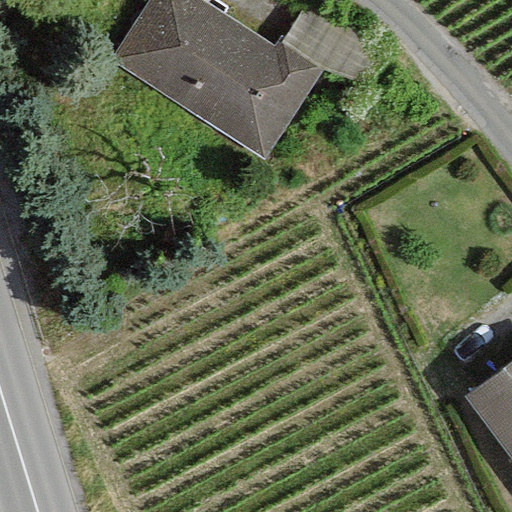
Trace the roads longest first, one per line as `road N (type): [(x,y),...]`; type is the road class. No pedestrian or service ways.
road 1 (residential): [(374,0),(425,42),(511,138)]
road 2 (tertiary): [(0,387),(39,511)]
